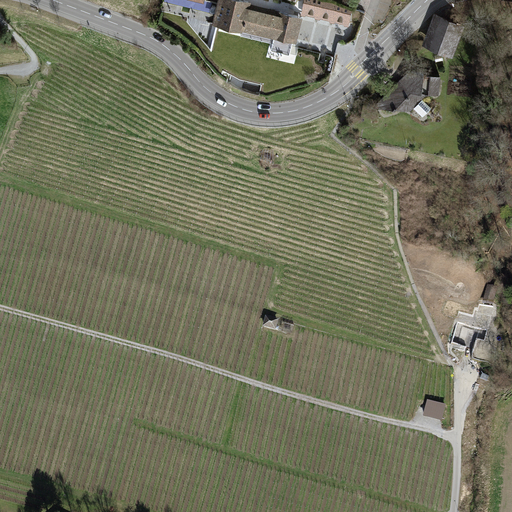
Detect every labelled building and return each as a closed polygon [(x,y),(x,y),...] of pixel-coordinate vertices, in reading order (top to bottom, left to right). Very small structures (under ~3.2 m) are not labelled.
[(251,1),(244,0),(217,0),(212,24),(296,42),(303,17),(277,10),(276,13),(256,8),(257,6),(249,4),(251,1)] [(435,13),(423,44),(451,55),(463,23),(435,13)] [(346,28),(334,24),(331,32),(344,36),(346,28)] [(373,107),(411,111),(414,108),(424,117),(432,109),(422,99),(427,93),(439,94),(440,76),(405,75),(373,107)] [(484,302),(478,300),(472,324),(456,319),(450,345),(466,350),(469,339),(485,344),(496,305),(493,305),(496,292),(488,290),(484,302)] [(277,320),(264,316),(261,327),(274,331),(277,320)] [(445,406),(428,402),(424,415),(441,420),(445,406)]
